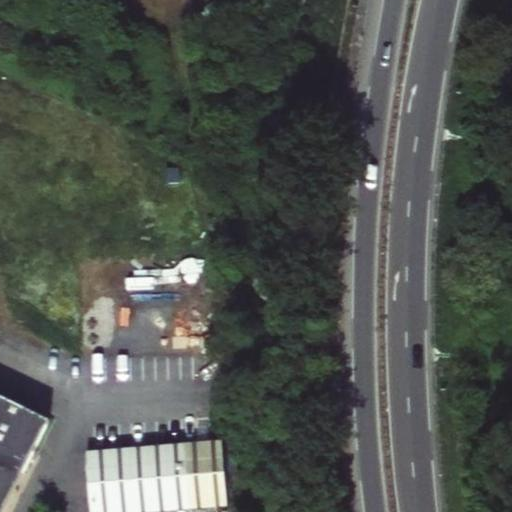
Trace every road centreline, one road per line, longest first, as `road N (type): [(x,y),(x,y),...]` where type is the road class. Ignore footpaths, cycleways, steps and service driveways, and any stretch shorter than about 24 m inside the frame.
road 1 (motorway): [(417,511),(407,247),(440,0)]
road 2 (motorway): [(395,0),(366,233),(373,511)]
